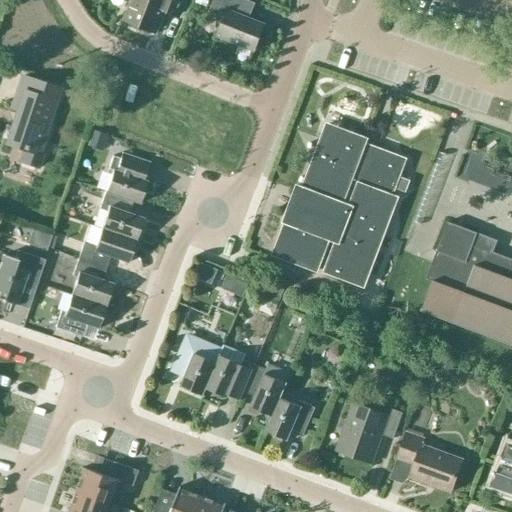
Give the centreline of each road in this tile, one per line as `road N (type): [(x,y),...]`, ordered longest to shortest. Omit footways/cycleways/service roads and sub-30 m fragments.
road 1 (residential): [(273,109),(243,189),(181,233),(128,378),(97,393)]
road 2 (residential): [(361,511),(118,420),(97,393)]
road 3 (residential): [(273,109),(106,43),(65,0)]
road 4 (residential): [(97,393),(65,408),(47,457),(22,470),(7,511)]
